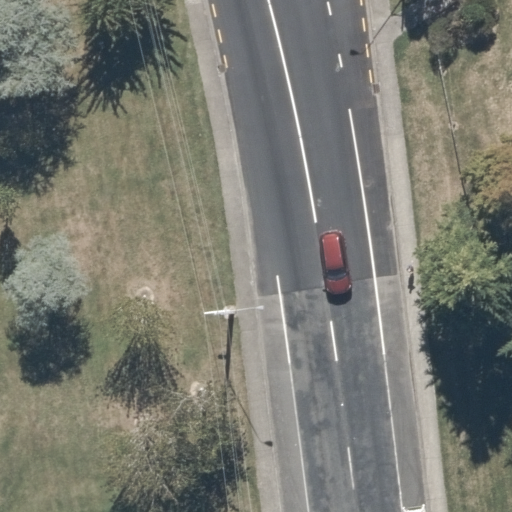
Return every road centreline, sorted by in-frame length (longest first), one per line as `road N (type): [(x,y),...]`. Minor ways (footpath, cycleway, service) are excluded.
road 1 (secondary): [(297,118),(360,511)]
road 2 (secondary): [(264,0),(297,118)]
